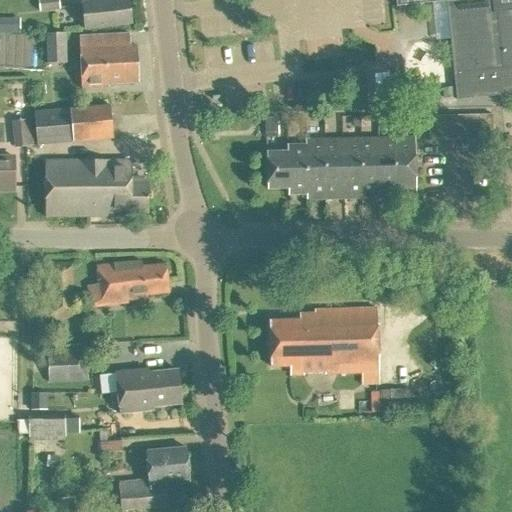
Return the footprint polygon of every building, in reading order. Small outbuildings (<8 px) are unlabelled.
[(38,0),(40,12),(60,9),(58,0),(38,0)] [(130,27),(126,0),(116,0),(81,4),(84,32),(130,27)] [(511,0),(394,0),(396,10),(447,4),(458,102),(511,95),(511,0)] [(19,19),(0,19),(0,34),(20,34),(19,19)] [(44,65),(66,63),(64,34),(42,35),(44,65)] [(129,47),(129,35),(78,39),(81,91),(107,89),(107,85),(138,83),(135,47),(129,47)] [(448,89),(442,90),(442,98),(443,100),(454,99),(453,88),(448,89)] [(111,141),(107,106),(31,113),(35,148),(111,141)] [(493,115),(428,117),(429,140),(493,138),(493,115)] [(13,150),(31,148),(29,120),(10,122),(13,150)] [(415,199),(414,138),(305,141),(305,147),(286,147),(287,153),(266,154),(267,190),(287,190),(288,196),(306,196),(306,201),(415,199)] [(0,192),(15,192),(15,159),(0,159),(0,192)] [(130,183),(130,161),(44,163),(46,218),(105,217),(105,214),(145,213),(145,183),(130,183)] [(141,267),(141,261),(95,267),(98,286),(85,288),(88,310),(125,305),(125,300),(168,294),(164,263),(141,267)] [(43,322),(72,321),(70,263),(42,263),(43,322)] [(511,346),(511,303),(493,303),(493,347),(511,346)] [(361,373),(379,371),(375,308),(311,312),(311,313),(297,314),(298,320),(267,321),(270,367),(289,366),(290,377),(361,373)] [(49,384),(86,383),(85,349),(47,350),(49,384)] [(113,372),(115,391),(178,386),(176,369),(149,372),(149,368),(113,372)] [(178,386),(115,391),(118,416),(153,413),(152,408),(180,405),(178,386)] [(36,391),(36,408),(50,408),(50,391),(36,391)] [(28,420),(28,438),(65,438),(65,435),(78,435),(78,421),(65,421),(65,420),(28,420)] [(146,453),(148,480),(118,482),(120,511),(149,511),(167,511),(165,488),(188,486),(185,450),(146,453)]
